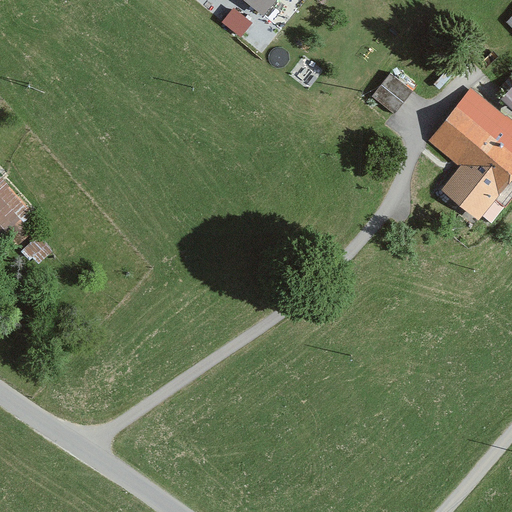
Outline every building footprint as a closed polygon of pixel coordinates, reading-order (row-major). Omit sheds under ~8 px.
[(244,0),(266,17),(278,0),(244,0)] [(375,97),(394,114),(412,93),(393,76),(375,97)] [(511,91),(500,105),(511,115),(511,91)] [(440,195),(478,225),(511,182),(511,126),(471,93),(427,147),(459,172),(440,195)] [(0,235),(13,226),(21,238),(35,228),(25,214),(33,207),(5,169),(0,172),(0,235)]
